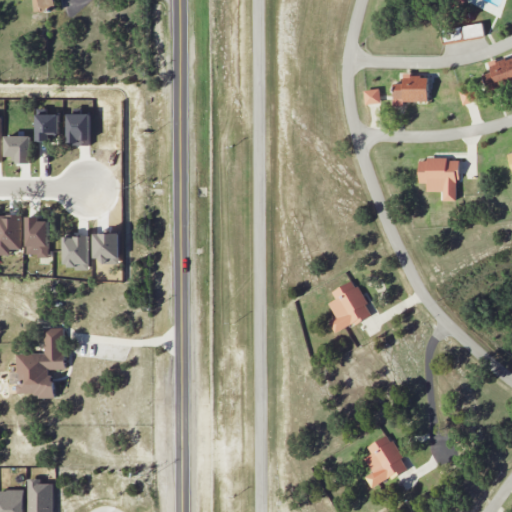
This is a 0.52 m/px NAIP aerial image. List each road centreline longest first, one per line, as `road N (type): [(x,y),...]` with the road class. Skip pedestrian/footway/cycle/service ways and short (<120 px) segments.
road 1 (residential): [(264,0),(267,511)]
road 2 (secondary): [(181,511),(180,0)]
road 3 (residential): [(511,379),(428,302),(367,174),(348,75),(362,0)]
road 4 (residential): [(357,134),(461,134),(511,119),(495,51),(424,64),(349,55)]
